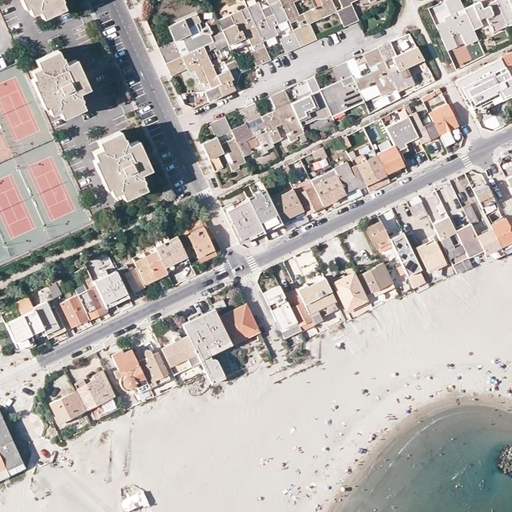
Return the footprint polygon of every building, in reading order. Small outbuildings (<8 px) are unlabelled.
[(23,0),(26,7),(29,14),(38,10),(41,17),(62,7),(59,0),(23,0)] [(257,2),(246,7),(261,41),(272,36),(268,27),(272,25),(287,19),(278,0),(265,0),(272,13),(264,17),(257,2)] [(278,0),(287,19),(289,23),(295,20),(296,22),(297,22),(301,20),(304,19),(306,24),(308,23),(335,11),(334,8),(330,0),(319,0),(321,4),(313,8),(298,14),(292,2),(295,0),(278,0)] [(338,0),(340,5),(334,8),(335,11),(343,27),(357,20),(358,20),(350,1),(353,0),(369,0),(370,1),(371,0),(338,0)] [(454,12),(448,0),(444,0),(443,1),(449,14),(454,12)] [(459,0),(448,0),(454,12),(463,8),(459,0)] [(465,12),(472,29),(481,25),(479,19),(485,16),(488,15),(491,21),(488,23),(492,32),(506,25),(505,22),(504,20),(495,0),(486,4),(487,5),(481,8),(478,2),(463,8),(465,12)] [(511,0),(494,0),(495,0),(504,20),(511,16),(511,0)] [(246,7),(217,20),(221,29),(224,37),(228,45),(241,39),(247,36),(251,46),(257,43),(261,41),(246,7)] [(435,25),(444,45),(453,40),(451,36),(459,32),(465,45),(477,39),(472,29),(465,12),(456,17),(454,12),(449,14),(443,18),(444,21),(435,25)] [(158,47),(165,63),(202,46),(212,42),(208,33),(210,32),(207,26),(200,29),(202,33),(191,37),(186,27),(198,21),(194,13),(166,26),(173,41),(158,47)] [(302,26),(309,42),(316,39),(308,23),(306,24),(302,26)] [(268,27),(272,36),(276,34),(272,25),(268,27)] [(299,46),(309,42),(302,26),(300,27),(299,26),(292,30),(293,32),(299,46)] [(293,32),(278,39),(285,53),(299,46),(293,32)] [(241,39),(228,45),(231,52),(244,46),(241,39)] [(444,45),(446,50),(456,46),(453,40),(444,45)] [(385,43),(391,57),(395,54),(389,41),(385,43)] [(376,47),(382,60),(391,57),(385,43),(376,47)] [(216,75),(202,46),(165,63),(169,71),(184,64),(189,73),(193,70),(199,83),(206,80),(209,88),(219,83),(216,75)] [(270,60),(263,46),(258,48),(255,49),(262,63),(270,60)] [(386,68),(395,88),(396,91),(413,83),(406,67),(422,59),(414,46),(395,54),(391,57),(394,64),(386,68)] [(382,60),(376,47),(362,54),(368,67),(374,64),(377,69),(352,80),(353,81),(357,90),(374,83),(379,92),(380,95),(392,90),(395,88),(386,68),(382,60)] [(262,63),(255,49),(249,52),(255,66),(262,63)] [(47,106),(49,113),(58,110),(61,117),(82,107),(79,100),(80,100),(77,92),(87,88),(74,59),(63,64),(60,56),(58,57),(56,50),(34,59),(38,67),(31,70),(34,77),(47,106)] [(511,51),(500,57),(500,59),(505,69),(510,66),(507,60),(511,57),(511,51)] [(352,58),(344,62),(350,75),(352,80),(361,76),(352,58)] [(500,59),(457,79),(471,108),(490,98),(492,101),(504,97),(502,93),(511,88),(511,82),(508,74),(505,69),(500,59)] [(423,61),(409,68),(411,73),(426,66),(423,61)] [(344,62),(336,65),(343,78),(350,75),(344,62)] [(184,64),(169,71),(170,75),(186,68),(184,64)] [(343,78),(336,65),(330,68),(336,81),(340,80),(343,78)] [(228,69),(216,75),(219,83),(209,88),(203,91),(208,101),(233,89),(229,79),(232,78),(228,69)] [(313,76),(298,82),(304,95),(318,88),(313,76)] [(336,81),(319,89),(321,95),(330,115),(362,101),(362,100),(357,90),(353,81),(342,85),(340,80),(336,81)] [(357,90),(362,100),(379,92),(374,83),(357,90)] [(292,108),(301,129),(310,125),(309,123),(315,120),(319,127),(326,124),(325,122),(332,119),(330,115),(321,95),(319,89),(318,88),(304,95),(289,102),(289,103),(292,108)] [(283,89),(275,93),(281,106),(289,103),(289,102),(283,89)] [(281,106),(275,93),(269,95),(275,109),(274,109),(276,115),(292,108),(289,103),(281,106)] [(377,108),(390,104),(388,97),(375,101),(377,108)] [(253,102),(245,106),(252,119),(259,116),(253,102)] [(437,107),(448,130),(456,126),(445,103),(437,107)] [(252,119),(245,106),(238,109),(244,123),(252,119)] [(438,133),(444,146),(453,141),(448,130),(437,107),(434,109),(428,112),(432,121),(438,133)] [(262,121),(271,142),(279,138),(274,126),(284,121),(289,131),(285,133),(289,141),(296,137),(295,135),(302,132),(301,129),(292,108),(276,115),(274,109),(259,116),(262,121)] [(407,116),(404,110),(397,113),(400,119),(407,116)] [(407,116),(416,136),(419,142),(438,133),(432,121),(422,126),(415,112),(407,116)] [(224,116),(216,119),(222,133),(230,129),(224,116)] [(384,126),(392,144),(395,150),(405,145),(403,142),(416,136),(407,116),(400,119),(384,126)] [(222,133),(216,119),(208,123),(214,137),(215,136),(222,133)] [(233,137),(242,156),(250,152),(244,139),(255,135),(259,144),(255,146),(257,149),(259,154),(266,151),(265,149),(273,146),(271,142),(262,121),(247,128),(244,123),(230,129),(233,137)] [(95,158),(108,187),(111,194),(119,191),(122,198),(144,188),(141,181),(142,180),(139,174),(149,169),(136,140),(126,144),(122,137),(121,137),(118,131),(96,140),(100,148),(92,151),(95,158)] [(244,139),(250,152),(250,153),(257,149),(255,146),(259,144),(255,135),(244,139)] [(350,146),(345,135),(338,139),(343,149),(345,149),(350,146)] [(201,143),(213,170),(221,166),(216,155),(226,150),(231,161),(227,162),(231,169),(238,166),(237,164),(244,161),(242,156),(233,137),(218,144),(215,136),(214,137),(201,143)] [(343,149),(338,139),(332,142),(337,152),(343,149)] [(395,150),(392,144),(377,152),(388,173),(403,166),(397,154),(395,150)] [(395,150),(397,154),(407,149),(405,145),(395,150)] [(321,158),(326,156),(322,147),(311,153),(314,158),(320,155),(321,158)] [(388,173),(377,152),(374,153),(375,154),(385,175),(388,173)] [(375,154),(355,164),(364,183),(368,191),(388,181),(385,175),(375,154)] [(345,162),(332,168),(333,169),(335,174),(343,190),(345,193),(357,187),(348,168),(345,162)] [(355,164),(348,168),(357,187),(364,183),(355,164)] [(281,167),(285,174),(290,172),(286,165),(281,167)] [(333,169),(310,180),(312,185),(335,174),(333,169)] [(312,185),(320,201),(343,190),(335,174),(312,185)] [(302,209),(304,213),(322,205),(320,201),(312,185),(310,180),(309,178),(291,186),(302,209)] [(276,185),(291,214),(302,209),(291,186),(289,182),(285,184),(284,181),(276,185)] [(278,219),(279,220),(291,214),(276,185),(273,187),(271,182),(263,186),(265,191),(278,219)] [(494,201),(485,185),(472,191),(480,208),(494,201)] [(360,194),(357,187),(345,193),(348,200),(360,194)] [(335,198),(345,193),(343,190),(320,201),(322,205),(335,198)] [(278,219),(265,191),(260,193),(258,191),(253,193),(254,196),(247,199),(261,227),(278,219)] [(221,207),(236,240),(261,227),(247,199),(231,207),(230,203),(221,207)] [(426,214),(420,202),(408,207),(415,220),(426,214)] [(441,203),(436,205),(440,214),(445,211),(441,203)] [(461,207),(469,223),(471,226),(475,224),(478,223),(468,203),(461,207)] [(106,212),(111,223),(119,219),(114,209),(106,212)] [(432,227),(451,264),(466,257),(459,242),(451,246),(446,236),(454,232),(454,231),(453,228),(447,215),(436,221),(438,224),(432,227)] [(490,228),(499,246),(508,242),(506,239),(511,236),(502,217),(488,224),(490,228)] [(185,238),(196,260),(197,259),(216,250),(217,250),(206,228),(204,229),(201,222),(183,230),(187,237),(185,238)] [(377,247),(389,241),(387,236),(380,222),(367,228),(377,247)] [(459,242),(466,257),(482,249),(475,235),(471,226),(469,223),(463,226),(454,231),(454,232),(459,242)] [(471,226),(475,235),(480,233),(475,224),(471,226)] [(475,235),(482,249),(485,254),(499,248),(499,246),(490,228),(480,233),(475,235)] [(392,246),(412,288),(424,282),(418,270),(419,269),(400,230),(387,236),(389,241),(392,246)] [(180,241),(178,238),(165,244),(177,270),(191,263),(180,241)] [(392,246),(389,241),(377,247),(379,252),(392,246)] [(415,247),(426,271),(444,263),(434,241),(424,246),(423,244),(415,247)] [(177,270),(165,244),(156,249),(168,274),(177,270)] [(144,254),(157,280),(168,275),(168,274),(156,249),(155,248),(144,254)] [(499,248),(485,254),(487,259),(501,252),(499,248)] [(216,250),(197,259),(200,265),(218,256),(216,250)] [(133,259),(146,286),(157,280),(144,254),(133,259)] [(357,276),(366,295),(373,292),(392,282),(383,262),(382,263),(374,267),(375,268),(357,276)] [(106,307),(128,296),(116,272),(114,266),(100,273),(102,278),(94,283),(96,286),(106,307)] [(116,272),(128,296),(143,288),(134,271),(130,273),(127,267),(116,272)] [(92,280),(87,269),(84,271),(85,274),(83,275),(87,282),(92,280)] [(366,295),(357,276),(355,273),(334,283),(349,314),(370,303),(366,295)] [(303,302),(293,282),(287,285),(290,291),(283,295),(288,304),(291,302),(293,307),(290,309),(297,324),(298,326),(311,319),(303,302)] [(392,282),(373,292),(375,297),(394,288),(392,282)] [(56,283),(48,287),(54,299),(62,294),(56,283)] [(278,284),(262,292),(267,303),(274,300),(277,306),(270,309),(281,332),(297,324),(290,309),(278,284)] [(106,307),(96,286),(82,293),(79,287),(75,289),(78,296),(88,317),(91,322),(109,313),(107,310),(106,307)] [(48,287),(41,291),(47,302),(54,299),(48,287)] [(338,308),(329,289),(318,294),(320,298),(312,302),(311,299),(303,302),(311,319),(313,325),(323,320),(320,315),(326,312),(327,314),(338,308)] [(88,317),(78,296),(61,305),(70,325),(88,317)] [(128,296),(106,307),(107,310),(129,298),(128,296)] [(34,309),(28,297),(16,303),(22,316),(6,324),(15,344),(24,340),(29,350),(36,354),(39,353),(31,335),(44,329),(34,309)] [(213,308),(214,311),(224,307),(220,299),(211,303),(213,308)] [(47,302),(34,309),(44,329),(46,334),(63,326),(54,307),(51,308),(48,302),(47,302)] [(257,331),(244,303),(217,316),(230,343),(230,344),(257,331)] [(230,343),(217,316),(214,311),(213,308),(181,324),(183,328),(186,334),(199,360),(204,372),(208,379),(222,373),(214,358),(209,358),(207,353),(230,343)] [(88,317),(70,325),(73,330),(91,322),(88,317)] [(313,325),(311,319),(298,326),(300,330),(300,331),(313,325)] [(298,326),(297,324),(281,332),(284,338),(300,330),(298,326)] [(63,326),(46,334),(48,339),(65,331),(63,326)] [(199,360),(186,334),(179,337),(178,335),(177,334),(175,334),(174,335),(173,335),(172,336),(172,337),(172,338),(173,341),(160,347),(173,374),(199,361),(199,360)] [(24,340),(15,344),(18,350),(29,350),(24,340)] [(136,361),(129,348),(121,352),(120,350),(111,354),(117,368),(112,371),(114,375),(117,372),(119,375),(122,374),(120,376),(119,378),(119,381),(120,384),(122,386),(125,388),(127,389),(130,388),(132,388),(134,392),(148,386),(146,381),(136,361)] [(136,361),(146,381),(165,372),(155,352),(151,354),(148,349),(146,348),(144,350),(143,351),(143,353),(144,357),(136,361)] [(74,383),(86,409),(113,395),(100,369),(93,373),(95,378),(89,380),(84,383),(82,379),(74,383)] [(165,372),(146,381),(148,386),(167,377),(165,372)] [(222,373),(208,379),(210,383),(223,377),(222,373)] [(83,409),(72,385),(63,390),(65,395),(61,397),(49,403),(58,422),(83,409)] [(3,419),(0,413),(0,428),(6,441),(8,440),(18,462),(5,468),(7,473),(8,475),(24,467),(24,465),(11,438),(3,419)] [(0,457),(5,468),(18,462),(8,440),(6,441),(0,428),(0,457)] [(123,501),(127,511),(153,511),(143,491),(123,501)]
